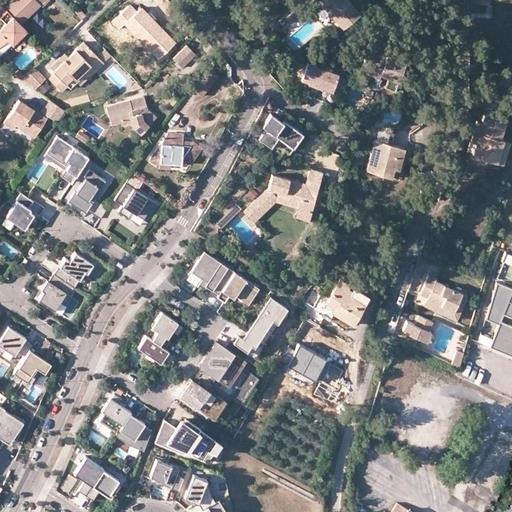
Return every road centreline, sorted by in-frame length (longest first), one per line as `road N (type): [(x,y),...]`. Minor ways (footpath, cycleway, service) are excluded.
road 1 (residential): [(446,0),(461,79),(450,143),(355,411),(334,511)]
road 2 (residential): [(141,271),(190,211),(255,94),(249,70),(189,0)]
road 3 (residential): [(88,354),(160,405),(217,321),(141,271)]
road 4 (residential): [(141,271),(74,225),(11,288),(15,309),(88,354)]
road 5 (residential): [(31,484),(88,354)]
